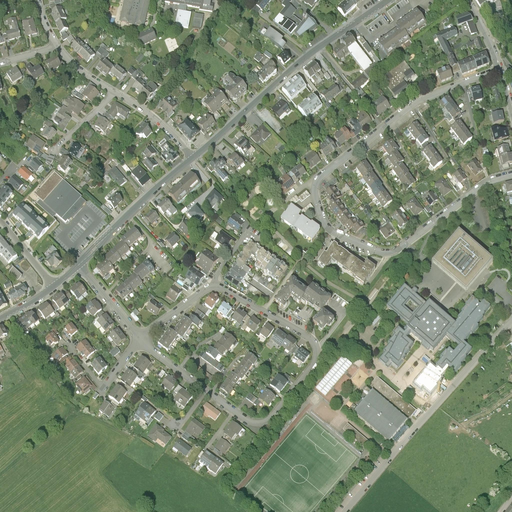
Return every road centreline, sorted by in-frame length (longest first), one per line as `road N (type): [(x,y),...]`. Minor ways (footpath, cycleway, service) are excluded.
road 1 (residential): [(500,69),(418,100),(318,178),(315,197),(327,228),(385,252),(473,191),(511,175)]
road 2 (residential): [(142,336),(235,413),(268,421),(314,367),(318,344),(216,285)]
road 3 (residential): [(511,320),(345,511)]
road 4 (tertiary): [(193,157),(386,0)]
road 5 (tertiary): [(78,263),(193,157)]
